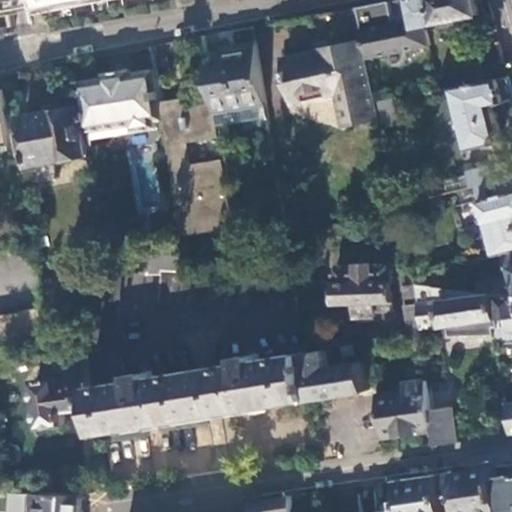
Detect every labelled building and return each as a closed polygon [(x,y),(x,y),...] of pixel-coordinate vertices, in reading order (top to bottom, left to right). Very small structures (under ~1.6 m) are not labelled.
[(411,0),(415,18),(362,28),(368,57),(431,46),(427,26),(480,15),(477,0),(411,0)] [(267,100),(257,40),(220,46),(220,51),(206,54),(214,97),(216,108),(267,100)] [(339,94),(345,124),(378,118),(362,42),(288,57),(296,102),(339,94)] [(509,77),(505,62),(471,68),(474,83),(509,77)] [(104,77),(81,81),(90,129),(133,122),(135,129),(158,125),(157,118),(164,116),(163,107),(156,68),(132,72),(131,68),(103,72),(104,77)] [(474,83),(453,87),(468,150),(502,141),(493,105),(511,101),(511,89),(509,77),(474,83)] [(0,89),(0,151),(20,148),(9,88),(0,89)] [(214,97),(163,107),(164,116),(183,229),(235,222),(224,158),(195,162),(190,140),(220,135),(219,125),(216,108),(214,97)] [(393,98),(377,101),(386,139),(396,137),(394,125),(399,124),(393,98)] [(39,161),(41,174),(55,172),(53,158),(91,152),(82,104),(74,106),(72,99),(45,104),(46,111),(26,115),(34,162),(39,161)] [(216,108),(219,125),(270,117),(267,100),(216,108)] [(511,174),(511,160),(502,163),(503,165),(506,177),(511,174)] [(506,177),(503,165),(481,171),(484,182),(506,177)] [(511,174),(506,177),(484,182),(478,184),(495,254),(511,249),(511,174)] [(188,271),(187,249),(150,251),(150,271),(163,271),(162,300),(301,309),(296,277),(188,271)] [(499,270),(511,266),(511,277),(482,276),(484,291),(484,294),(490,294),(496,293),(511,292),(511,249),(495,254),(499,270)] [(150,271),(150,251),(132,252),(133,270),(150,271)] [(356,302),(356,315),(377,315),(377,310),(394,309),(392,261),(336,263),(338,302),(356,302)] [(399,264),(406,304),(419,303),(416,284),(415,275),(412,262),(399,264)] [(98,406),(102,433),(137,428),(137,429),(151,427),(259,409),(279,406),(278,404),(314,399),(306,351),(261,358),(260,352),(244,355),(245,361),(155,375),(154,370),(138,373),(139,378),(127,379),(121,332),(124,269),(114,268),(113,264),(96,264),(92,272),(88,331),(90,343),(98,406)] [(52,280),(53,298),(87,295),(85,277),(52,280)] [(500,318),(496,293),(490,294),(484,294),(484,291),(469,290),(442,289),(442,287),(434,286),(436,300),(419,303),(423,330),(500,318)] [(496,327),(498,344),(511,341),(511,292),(496,293),(500,318),(501,326),(496,327)] [(0,312),(0,353),(53,341),(47,302),(0,312)] [(411,335),(424,333),(423,330),(419,303),(406,304),(411,335)] [(332,346),(355,343),(353,334),(306,342),(307,350),(332,346)] [(335,364),(365,360),(363,342),(355,343),(332,346),(335,364)] [(76,408),(98,406),(90,343),(63,345),(63,348),(65,361),(66,376),(38,378),(43,425),(69,423),(68,409),(76,408)] [(306,351),(314,399),(337,395),(370,390),(365,360),(335,364),(332,346),(307,350),(306,351)] [(65,361),(63,348),(39,351),(39,363),(65,361)] [(380,393),(387,435),(407,432),(409,437),(432,434),(431,428),(438,427),(435,408),(430,377),(408,381),(409,388),(380,393)] [(438,427),(440,442),(460,439),(456,405),(435,408),(438,427)] [(501,511),(498,479),(496,464),(467,468),(445,472),(448,492),(458,491),(461,511),(501,511)] [(418,476),(399,479),(403,507),(403,511),(443,511),(439,472),(418,476)] [(511,511),(511,477),(498,479),(501,511),(511,511)] [(85,511),(87,495),(13,490),(11,511),(85,511)] [(296,511),(294,494),(275,497),(256,500),(257,511),(296,511)]
